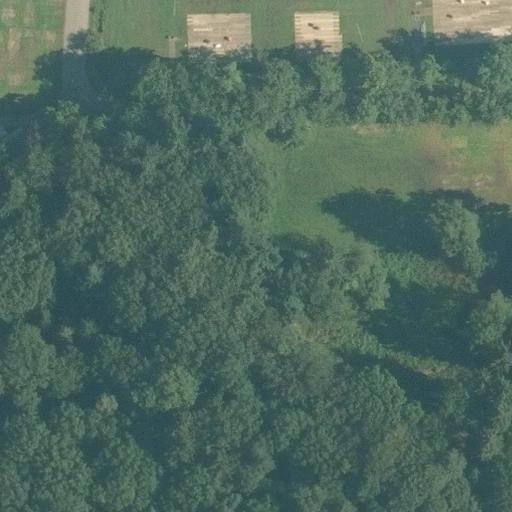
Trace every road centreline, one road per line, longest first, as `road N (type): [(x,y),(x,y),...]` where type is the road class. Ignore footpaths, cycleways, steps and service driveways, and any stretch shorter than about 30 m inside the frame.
road 1 (unclassified): [(511,97),(71,115)]
road 2 (track): [(109,115),(69,154),(0,196)]
